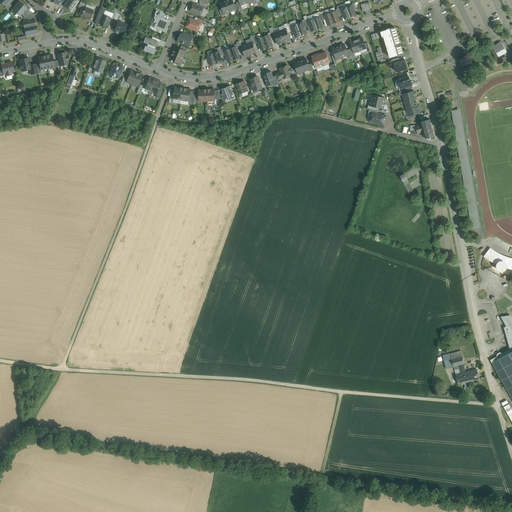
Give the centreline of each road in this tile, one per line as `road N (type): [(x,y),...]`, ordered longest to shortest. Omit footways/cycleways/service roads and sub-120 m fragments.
road 1 (track): [(496,404),(0,360)]
road 2 (residential): [(444,145),(481,346),(511,452)]
road 3 (track): [(63,368),(170,80)]
road 4 (residential): [(160,70),(192,78),(236,73),(398,16)]
road 5 (residential): [(409,22),(444,145)]
road 6 (residential): [(444,145),(321,115)]
